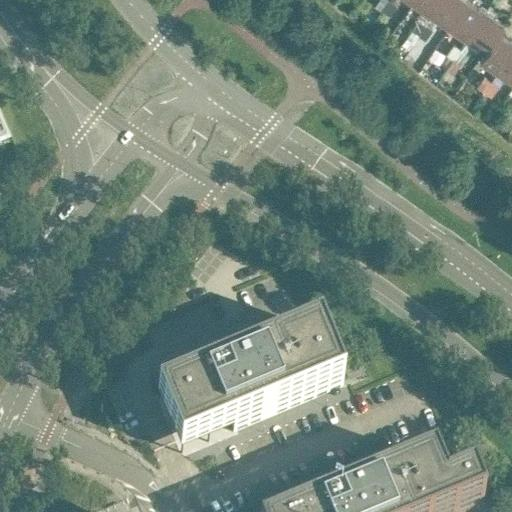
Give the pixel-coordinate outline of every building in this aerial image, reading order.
[(382,9),(387,0),(377,0),(374,4),(382,9)] [(396,4),(390,0),(387,0),(382,9),(389,14),(396,4)] [(431,13),(439,0),(413,0),(431,13)] [(449,25),(465,0),(439,0),(431,13),(449,25)] [(467,37),(485,10),(469,0),(465,0),(449,25),(467,37)] [(498,30),(499,31),(504,23),(485,10),(467,37),(484,49),(485,49),(498,30)] [(417,33),(424,23),(417,18),(410,28),(417,33)] [(431,28),(424,23),(417,33),(424,38),(431,28)] [(511,47),(511,39),(499,31),(498,30),(485,49),(484,49),(479,56),(497,69),(511,47)] [(453,58),(460,47),(453,42),(447,52),(442,49),(432,65),(425,60),(417,71),(435,84),(453,58)] [(467,52),(460,47),(453,58),(460,62),(467,52)] [(511,78),(511,47),(497,69),(511,78)] [(483,90),(491,79),(483,74),(476,85),(483,90)] [(498,84),(491,79),(483,90),(491,95),(498,84)] [(342,388),(319,332),(157,400),(180,456),(342,388)] [(433,462),(312,511),(469,511),(483,506),(472,479),(445,491),(433,462)]
